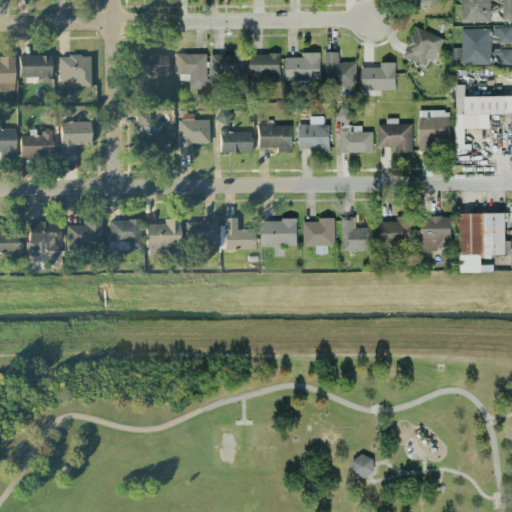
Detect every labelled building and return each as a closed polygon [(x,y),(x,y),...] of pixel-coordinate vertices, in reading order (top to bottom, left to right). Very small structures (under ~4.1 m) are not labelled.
[(511,0),(460,0),(461,22),(493,21),(493,12),(501,12),(501,20),(511,19),(511,0)] [(424,65),(427,58),(434,61),(443,37),(414,26),(402,57),(424,65)] [(461,64),(511,63),(511,49),(490,49),(490,42),(511,41),(511,26),(461,28),(461,64)] [(355,85),(356,62),(337,61),(338,52),(324,51),(323,84),(355,85)] [(319,52),(300,52),(300,56),(284,57),(285,80),(319,80),(319,52)] [(206,87),(205,53),(174,54),(175,74),(189,74),(189,88),(206,87)] [(210,54),(211,79),(243,79),(243,53),(210,54)] [(279,53),(248,53),(248,76),(267,76),(267,81),(280,81),(279,53)] [(167,54),(136,55),(137,76),(167,75),(167,54)] [(18,56),(18,78),(40,77),(40,82),(50,82),(50,55),(18,56)] [(89,55),(57,56),(57,80),(73,79),(73,87),(90,87),(89,55)] [(13,56),(0,56),(0,91),(13,91),(13,56)] [(395,89),(394,62),(379,62),(380,66),(360,67),(361,90),(395,89)] [(145,91),(147,80),(139,79),(138,90),(145,91)] [(511,95),(464,96),(464,84),(454,84),(455,148),(464,148),(464,128),(489,128),(489,114),(511,113),(511,95)] [(226,126),(232,114),(219,108),(213,120),(226,126)] [(372,152),(372,131),(361,131),(361,125),(350,125),(350,108),(336,108),(336,119),(340,119),(340,152),(372,152)] [(448,140),(449,110),(419,110),(418,150),(432,150),(432,140),(448,140)] [(149,133),(149,112),(137,112),(137,152),(168,152),(168,133),(149,133)] [(208,120),(192,120),(192,114),(177,114),(178,155),(191,155),(191,144),(208,143),(208,120)] [(328,123),(322,124),(322,116),(309,116),(309,124),(297,124),(298,149),(314,149),(314,152),(329,152),(328,123)] [(377,124),(377,146),(395,146),(395,152),(412,152),(412,123),(397,123),(397,118),(385,118),(385,123),(377,124)] [(59,122),(59,155),(75,155),(75,145),(90,145),(89,122),(59,122)] [(291,125),(257,125),(257,148),(276,148),(276,152),(291,152),(291,125)] [(0,156),(15,156),(14,128),(0,128),(0,156)] [(51,130),(41,130),(41,135),(19,135),(19,157),(51,156),(51,130)] [(251,152),(250,131),(218,132),(219,153),(251,152)] [(458,213),(458,272),(480,272),(480,256),(505,255),(505,212),(458,213)] [(372,250),(372,227),(355,227),(355,216),(341,216),(342,250),(372,250)] [(419,249),(450,249),(451,216),(419,216),(419,249)] [(224,250),(255,249),(255,229),(236,230),(236,218),(223,218),(224,250)] [(179,219),(164,219),(164,224),(145,224),(146,255),(167,254),(167,246),(179,246),(179,219)] [(296,219),(262,219),(262,246),(296,245),(296,219)] [(333,219),(302,219),(303,246),(315,246),(315,253),(326,253),(326,245),(334,245),(333,219)] [(100,220),(82,220),(83,225),(65,225),(66,248),(101,247),(100,220)] [(108,221),(109,250),(140,249),(139,220),(108,221)] [(0,253),(22,253),(21,232),(3,233),(3,221),(0,221),(0,253)] [(59,252),(60,222),(28,221),(28,243),(39,243),(39,252),(59,252)] [(186,221),(186,244),(216,244),(216,221),(186,221)] [(351,457),(352,475),(373,475),(373,456),(351,457)]
